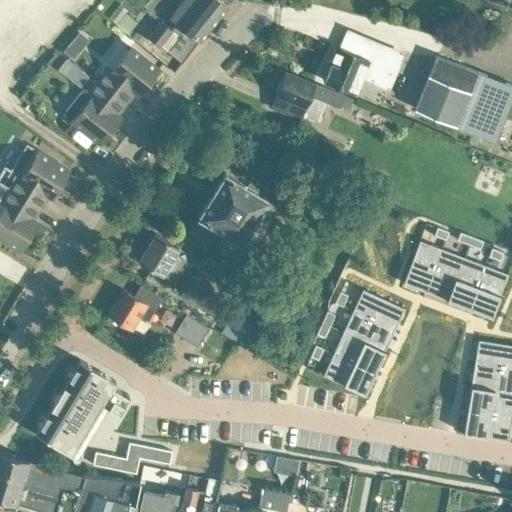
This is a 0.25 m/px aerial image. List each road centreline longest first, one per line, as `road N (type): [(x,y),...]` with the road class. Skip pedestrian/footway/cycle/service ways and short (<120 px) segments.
road 1 (unclassified): [(0,361),(129,154),(198,64),(264,21),(297,19),(417,52)]
road 2 (residential): [(511,456),(272,413),(178,407),(61,331)]
road 3 (residential): [(187,130),(61,331)]
